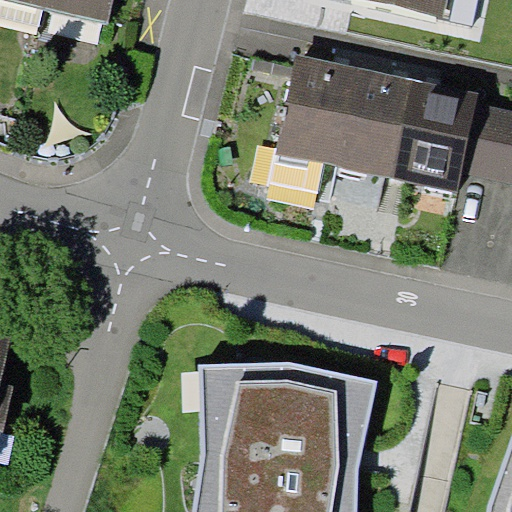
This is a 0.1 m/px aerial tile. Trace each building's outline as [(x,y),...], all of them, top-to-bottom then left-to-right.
[(0,0),(0,1),(108,26),(114,0),(0,0)] [(347,0),(346,9),(430,27),(436,0),(347,0)] [(354,67),(295,55),(275,153),(333,165),(354,67)] [(415,81),(354,67),(333,165),(395,178),(415,81)] [(476,93),(415,81),(395,178),(455,191),(460,169),(474,102),(476,93)] [(511,109),(474,102),(460,169),(511,179),(511,109)] [(0,441),(9,398),(0,396),(0,367),(3,354),(0,353),(0,441)] [(209,362),(196,511),(347,511),(359,375),(209,362)] [(511,511),(511,423),(495,511),(511,511)]
